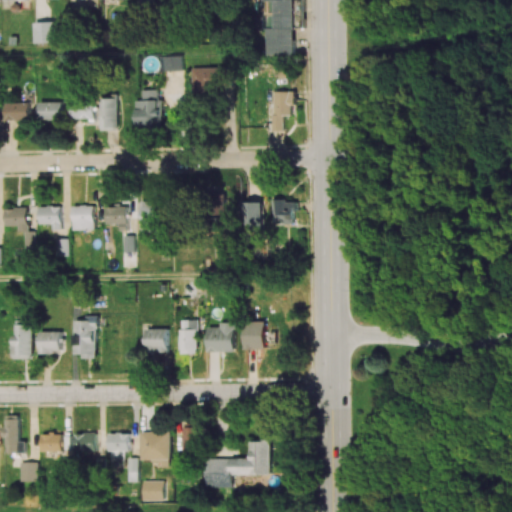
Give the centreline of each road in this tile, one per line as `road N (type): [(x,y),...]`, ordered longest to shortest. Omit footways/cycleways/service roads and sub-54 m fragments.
road 1 (primary): [(326,0),(334,511)]
road 2 (residential): [(332,392),(0,394)]
road 3 (residential): [(329,156),(0,164)]
road 4 (residential): [(330,329),(468,346),(511,338)]
